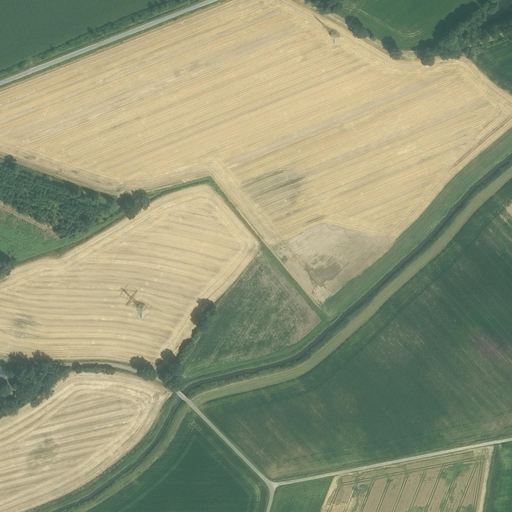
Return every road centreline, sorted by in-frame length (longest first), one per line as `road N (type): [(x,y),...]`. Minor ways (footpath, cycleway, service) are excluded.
road 1 (unclassified): [(270,511),(272,486),(158,379),(109,364),(0,357)]
road 2 (track): [(511,440),(272,486)]
road 3 (track): [(511,26),(429,56),(401,57),(298,0)]
road 4 (unclassified): [(214,0),(0,84)]
